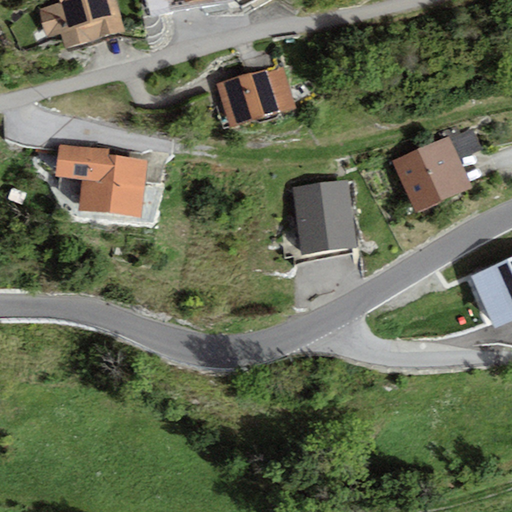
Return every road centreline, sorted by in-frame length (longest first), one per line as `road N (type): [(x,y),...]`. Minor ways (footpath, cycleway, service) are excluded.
road 1 (residential): [(0,100),(398,0)]
road 2 (residential): [(0,306),(74,309),(212,351),(252,348),(329,319)]
road 3 (track): [(218,151),(345,148),(511,103)]
road 4 (residential): [(329,319),(511,214)]
road 5 (unclassified): [(329,319),(356,345),(393,356),(511,360)]
road 6 (track): [(360,511),(511,483)]
